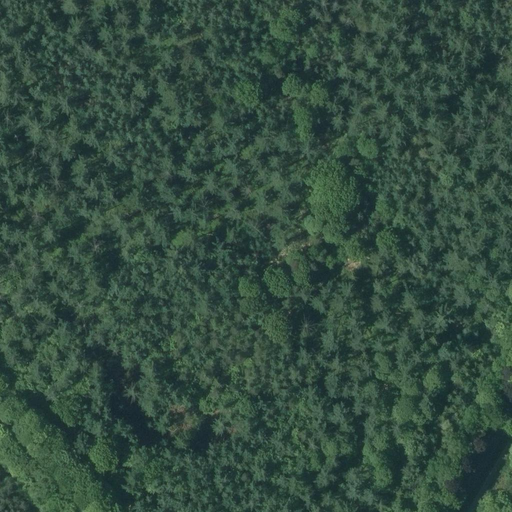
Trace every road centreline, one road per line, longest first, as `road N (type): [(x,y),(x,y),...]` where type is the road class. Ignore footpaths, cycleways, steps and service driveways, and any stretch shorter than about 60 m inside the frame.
road 1 (track): [(0,417),(81,511)]
road 2 (primary): [(450,511),(511,406)]
